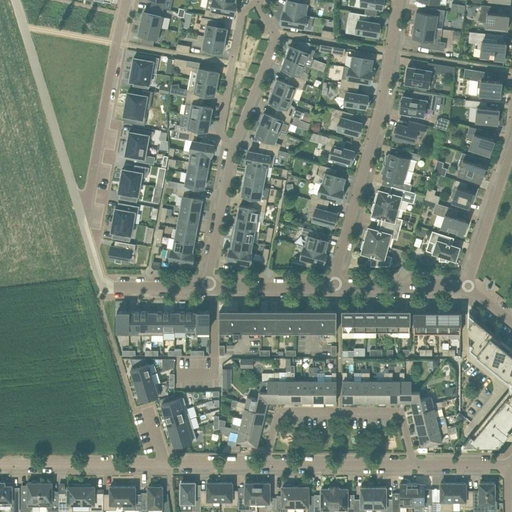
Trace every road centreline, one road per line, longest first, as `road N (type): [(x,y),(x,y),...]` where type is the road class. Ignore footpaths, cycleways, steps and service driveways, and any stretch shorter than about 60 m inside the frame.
road 1 (residential): [(335,283),(381,107),(399,0)]
road 2 (residential): [(266,464),(0,464)]
road 3 (residential): [(82,218),(14,0)]
road 4 (residential): [(266,464),(275,419),(288,411),(397,413),(412,464)]
road 5 (residential): [(127,0),(82,218)]
road 6 (residential): [(208,287),(104,286),(82,218)]
road 7 (residential): [(259,2),(241,13),(219,135),(231,156)]
road 8 (residential): [(231,156),(277,37),(259,2)]
road 9 (residential): [(467,286),(511,141)]
road 10 (residential): [(412,464),(266,464)]
road 11 (residential): [(208,287),(231,156)]
road 12 (residential): [(467,286),(335,283)]
road 13 (residential): [(335,283),(208,287)]
